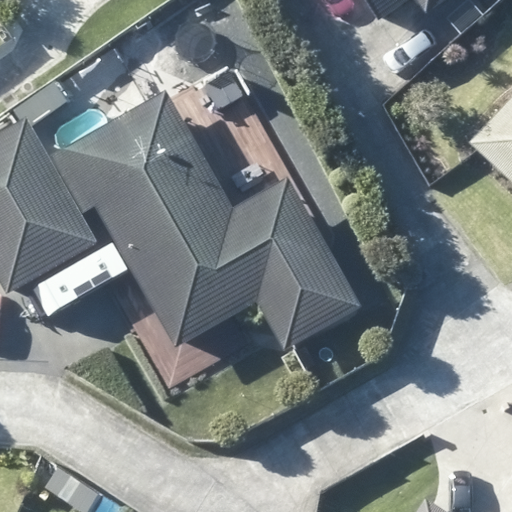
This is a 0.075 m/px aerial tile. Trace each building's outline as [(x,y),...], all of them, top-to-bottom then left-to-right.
[(449,0),(373,0),(386,18),(411,0),(423,0),(432,13),(449,0)] [(297,174),(291,179),(243,206),(175,88),(58,155),(81,196),(90,212),(105,204),(185,346),(343,255),(297,174)] [(511,104),(477,142),(511,173),(511,104)] [(28,134),(0,149),(0,284),(9,302),(94,255),(28,134)] [(454,511),(432,497),(421,511),(454,511)]
